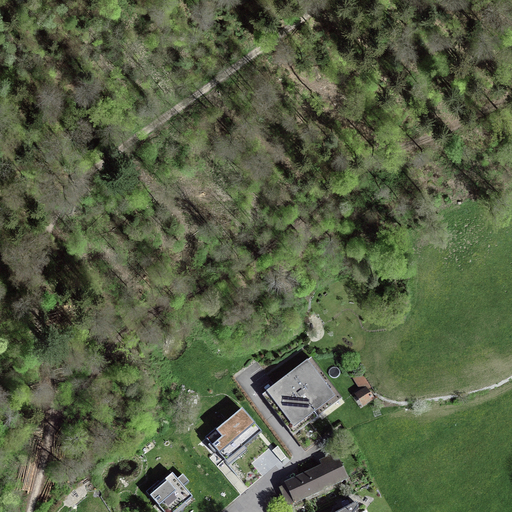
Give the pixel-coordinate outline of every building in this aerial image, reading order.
[(262,395),(293,437),(310,424),(319,417),(321,420),(345,402),(311,358),(262,395)] [(372,387),(362,373),(353,379),(360,390),(354,395),(363,407),(375,399),(368,389),(372,387)] [(242,409),(206,440),(210,444),(208,446),(215,454),(217,453),(229,467),(249,449),(246,446),(262,433),(242,409)] [(310,424),(293,437),(305,452),(322,439),(310,424)] [(321,465),(284,483),(285,486),(279,489),(287,507),(294,504),(294,505),(348,480),(336,453),(319,461),(321,465)] [(162,511),(176,511),(193,498),(184,487),(189,482),(183,475),(177,479),(172,474),(161,483),(159,481),(146,492),(158,506),(162,511)] [(357,511),(356,511),(360,509),(356,503),(338,511),(357,511)]
